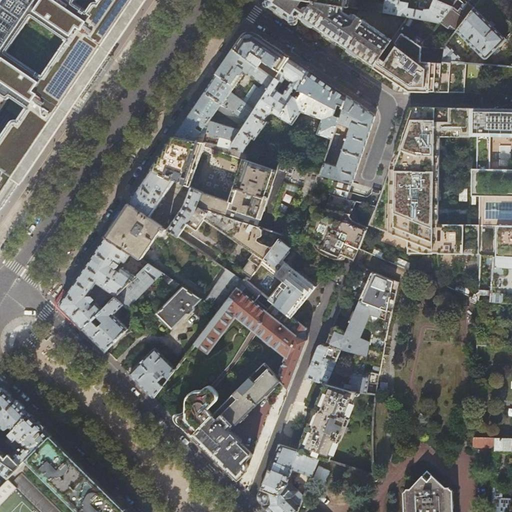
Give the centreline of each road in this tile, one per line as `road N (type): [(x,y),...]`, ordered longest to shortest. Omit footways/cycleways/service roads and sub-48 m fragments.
road 1 (tertiary): [(14,282),(205,0)]
road 2 (residential): [(246,511),(14,282)]
road 3 (residential): [(232,0),(392,109),(369,176)]
road 4 (residential): [(0,364),(149,511)]
